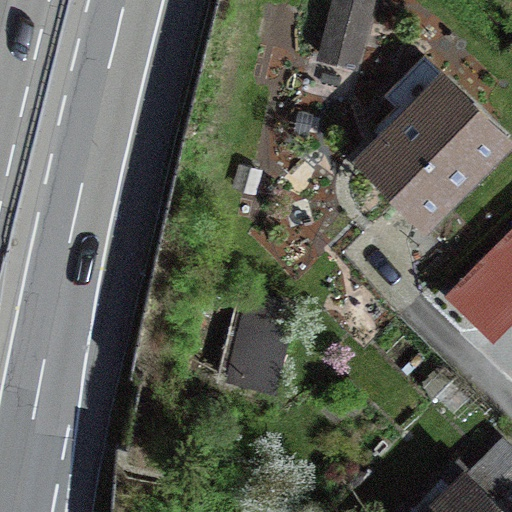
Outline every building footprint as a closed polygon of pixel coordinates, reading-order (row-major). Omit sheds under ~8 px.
[(382,4),(366,0),(337,0),(321,68),(364,78),(382,4)] [(358,170),(429,241),(511,157),(511,145),(447,81),(358,170)] [(496,328),(511,311),(511,211),(446,281),(496,328)] [(294,297),(237,283),(216,367),(274,381),(294,297)] [(442,511),(492,511),(464,487),(442,511)]
